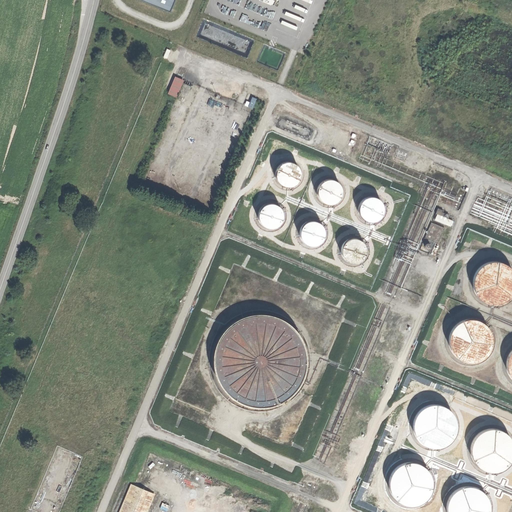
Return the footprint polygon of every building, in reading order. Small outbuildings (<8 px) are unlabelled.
[(143,0),(169,11),(173,0),(143,0)] [(175,75),(168,93),(177,97),(184,79),(175,75)] [(251,102),(247,101),(245,105),(254,108),(257,98),(252,96),(251,102)] [(285,159),(280,161),(278,165),(277,170),(278,175),(280,179),(284,182),(289,183),(294,182),(298,180),(301,176),(302,170),(301,166),(298,162),(294,159),(289,158),(285,159)] [(327,177),(323,179),(320,183),(319,188),(320,193),(322,197),(326,200),(331,201),(336,200),(340,198),(343,194),(344,188),(343,184),(340,180),(336,177),(331,176),(327,177)] [(368,194),(364,197),(362,201),(361,205),(361,211),(364,215),(368,217),(373,219),(378,218),(382,215),(385,212),(386,206),(385,201),(382,197),(378,194),(373,193),(368,194)] [(268,199),(264,201),(261,205),(260,210),(261,215),(264,219),(267,222),(272,223),(277,222),(281,220),(284,216),(285,210),(284,206),(282,202),(277,199),(273,198),(268,199)] [(437,213),(435,219),(452,226),(454,220),(437,213)] [(310,217),(306,219),(303,223),(302,228),(303,233),(306,238),(310,240),(315,241),(319,240),(323,238),(326,234),(327,228),(327,224),(324,220),(319,217),(315,216),(310,217)] [(351,235),(347,238),(345,242),(344,246),(344,252),(347,256),(351,258),(356,259),(361,259),(365,256),(368,253),(369,247),(368,242),(365,238),(361,235),(356,234),(351,235)] [(506,306),(511,301),(511,268),(506,264),(498,263),(492,263),(487,265),(480,270),(476,277),(474,286),(476,295),(481,302),(488,306),(497,308),(506,306)] [(286,398),(294,392),(302,381),(307,370),(308,359),(306,345),(301,334),(294,326),(286,319),(273,314),(263,313),(252,314),(238,320),(229,327),(223,335),(218,346),(216,358),(217,367),(223,382),(228,390),(238,398),(251,403),(262,405),(273,403),(286,398)] [(482,362),(489,358),(494,350),(496,342),(494,333),(489,326),(482,321),(475,319),(468,320),(463,322),(457,327),(452,334),(451,343),(453,351),(458,358),(464,362),(474,364),(482,362)] [(446,448),(453,443),(458,435),(460,427),(458,418),(453,411),(446,406),(439,405),(432,405),(428,407),(421,412),(416,419),(415,428),(417,436),(422,443),(428,448),(438,449),(446,448)] [(503,472),(510,467),(511,464),(511,438),(510,435),(503,431),(496,429),(489,429),(484,431),(478,436),(473,443),(472,452),(474,461),(479,468),(485,472),(495,474),(503,472)] [(422,506),(429,501),(434,494),(435,485),(433,476),(429,469),(422,465),(415,463),(408,463),(403,465),(396,470),(392,478),(390,486),(392,495),(398,502),(404,506),(413,508),(422,506)] [(116,511),(137,511),(146,492),(128,485),(116,511)] [(491,511),(492,509),(490,501),(485,493),(479,489),(471,487),(465,487),(460,489),(453,494),(449,502),(447,510),(447,511),(491,511)]
